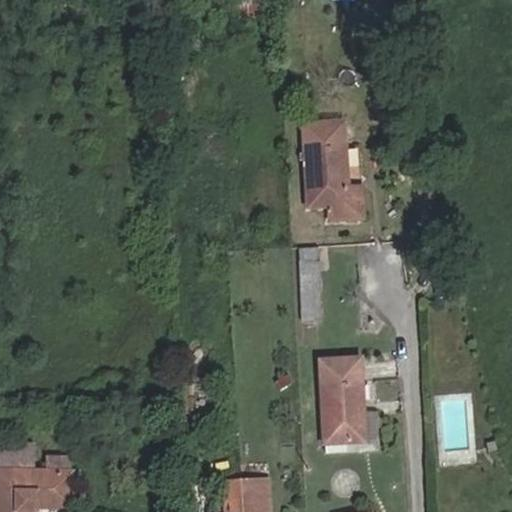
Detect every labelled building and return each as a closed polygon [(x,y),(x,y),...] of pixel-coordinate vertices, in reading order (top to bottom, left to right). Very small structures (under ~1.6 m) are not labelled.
[(236,0),(237,16),(253,16),(253,0),(236,0)] [(267,0),(253,0),(253,16),(253,19),(268,18),(267,0)] [(332,221),(352,220),(350,186),(345,122),(305,125),(311,208),(330,206),(332,221)] [(366,219),(363,185),(350,186),(352,220),(366,219)] [(319,250),(302,251),(305,320),(323,319),(319,250)] [(362,360),(324,362),(327,444),(366,443),(363,381),(362,360)] [(288,373),(277,381),(282,389),(294,381),(288,373)] [(378,450),(375,380),(363,381),(366,443),(327,444),(327,452),(378,450)] [(35,444),(0,443),(0,472),(34,474),(35,444)] [(0,511),(29,511),(29,510),(37,510),(72,510),(73,504),(73,488),(74,475),(34,474),(0,472),(0,511)] [(271,511),(269,477),(261,478),(243,479),(244,511),(271,511)] [(229,511),(244,511),(243,479),(229,480),(229,511)] [(85,504),(86,488),(73,488),(73,504),(85,504)]
